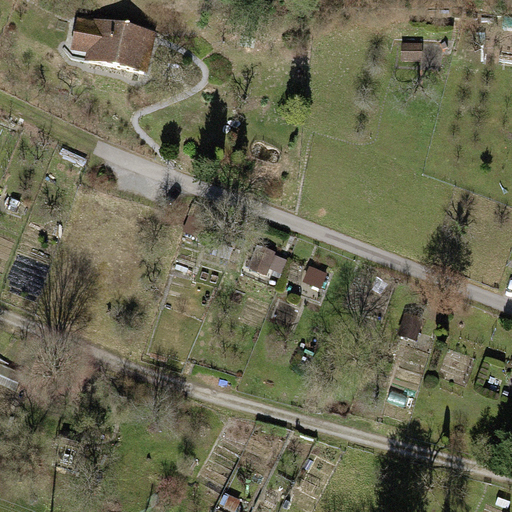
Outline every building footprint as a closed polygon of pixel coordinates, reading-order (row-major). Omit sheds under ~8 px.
[(153,38),(78,21),(71,49),(90,54),(88,65),(144,78),(153,38)] [(430,42),(405,40),(404,62),(440,68),(441,50),(429,50),(430,42)] [(214,214),(194,206),(184,231),(204,238),(214,214)] [(250,268),(266,274),(273,256),(257,249),(250,268)] [(327,276),(311,269),(306,282),(322,288),(327,276)] [(422,321),(408,316),(402,335),(416,340),(422,321)] [(63,445),(77,449),(81,437),(67,434),(63,445)]
